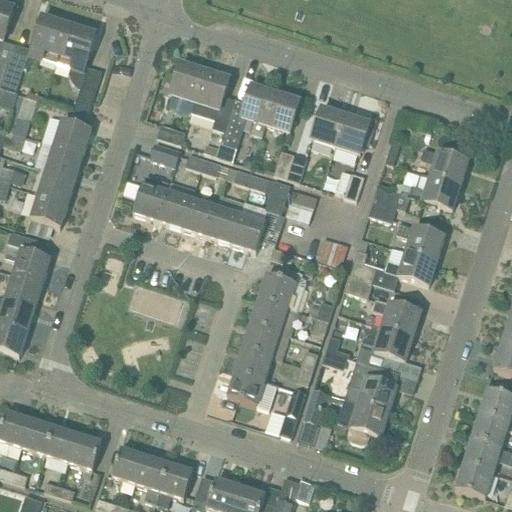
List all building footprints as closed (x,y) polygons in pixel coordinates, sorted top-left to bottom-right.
[(4,45),(8,32),(14,13),(0,8),(0,53),(3,45),(4,45)] [(59,61),(69,30),(42,22),(32,53),(15,49),(9,67),(0,92),(16,97),(24,73),(28,74),(31,60),(43,64),(45,56),(59,61)] [(69,30),(59,61),(74,65),(71,73),(70,77),(70,79),(71,82),(72,85),(75,89),(77,91),(81,92),(73,116),(88,120),(97,93),(86,90),(92,73),(86,71),(96,39),(69,30)] [(0,91),(0,92),(9,67),(0,63),(0,91)] [(195,107),(206,76),(181,68),(171,99),(195,107)] [(235,104),(225,101),(230,83),(206,76),(195,107),(192,117),(215,125),(213,133),(224,137),(235,104)] [(266,129),(276,98),(251,90),(246,107),(235,104),(224,137),(225,137),(217,161),(233,167),(237,154),(247,123),(254,125),(250,138),(262,141),(266,129)] [(290,137),(294,125),(300,106),(276,98),(266,129),(290,137)] [(335,151),(346,120),(322,113),(312,143),(335,151)] [(335,151),(360,159),(364,148),(368,149),(375,126),(357,120),(356,123),(346,120),(335,151)] [(13,138),(26,142),(31,126),(18,121),(13,138)] [(92,134),(73,128),(62,124),(54,150),(84,160),(92,134)] [(157,142),(182,150),(186,137),(162,129),(157,142)] [(22,156),(26,142),(13,138),(9,152),(22,156)] [(392,145),(385,168),(394,171),(401,148),(392,145)] [(176,172),(181,157),(155,148),(150,164),(176,172)] [(76,184),(84,160),(54,150),(46,174),(76,184)] [(430,182),(460,191),(468,167),(424,153),(421,164),(434,168),(430,182)] [(287,184),(294,160),(281,156),(274,180),(287,184)] [(202,177),(206,163),(190,158),(186,171),(202,177)] [(287,184),(299,188),(307,164),(294,160),(287,184)] [(217,181),(221,168),(206,163),(202,177),(217,181)] [(15,174),(2,170),(0,177),(0,186),(11,190),(11,187),(15,174)] [(69,208),(76,184),(46,174),(38,198),(69,208)] [(250,192),(255,179),(239,174),(234,187),(250,192)] [(356,206),(364,181),(352,177),(343,202),(356,206)] [(281,220),(291,191),(255,179),(250,192),(271,199),(266,215),(281,220)] [(159,227),(171,189),(146,181),(143,189),(133,218),(159,227)] [(453,215),(460,191),(430,182),(426,194),(413,190),(411,197),(402,195),(402,197),(379,190),(374,205),(397,212),(406,215),(410,201),(422,205),(422,206),(453,215)] [(11,190),(0,186),(0,203),(6,205),(11,190)] [(171,189),(159,227),(182,234),(192,205),(169,197),(171,189)] [(286,220),(286,221),(309,228),(317,202),(296,195),(292,209),(290,209),(286,220)] [(61,233),(69,208),(38,198),(30,223),(61,233)] [(244,210),(220,203),(216,212),(207,242),(232,250),(244,210)] [(216,212),(192,205),(182,234),(207,242),(216,212)] [(392,227),(397,212),(374,205),(369,221),(392,227)] [(266,228),(241,220),(232,250),(256,257),(266,228)] [(444,242),(425,236),(413,232),(413,233),(400,229),(397,240),(410,244),(406,257),(437,266),(444,242)] [(47,248),(28,242),(13,237),(5,262),(17,266),(13,278),(43,288),(51,263),(43,261),(47,248)] [(324,242),(317,264),(329,268),(336,246),(324,242)] [(336,246),(329,268),(341,272),(348,250),(336,246)] [(286,256),(274,252),(270,263),(282,267),(286,256)] [(373,288),(378,273),(365,268),(368,257),(358,254),(350,281),(373,288)] [(429,291),(437,266),(406,257),(402,269),(389,265),(385,276),(399,280),(398,281),(429,291)] [(298,316),(306,292),(296,289),(300,277),(281,271),(278,282),(266,279),(259,303),(298,316)] [(36,312),(43,288),(13,278),(5,303),(36,312)] [(368,303),(373,288),(350,281),(345,296),(368,303)] [(5,303),(0,301),(0,313),(2,314),(0,318),(0,328),(28,337),(36,312),(5,303)] [(298,317),(298,316),(259,303),(251,328),(280,338),(292,341),(300,317),(298,317)] [(420,318),(401,311),(390,308),(390,309),(377,305),(374,316),(387,320),(382,332),(413,342),(420,318)] [(329,326),(334,310),(322,307),(317,322),(329,326)] [(324,342),(329,326),(317,322),(312,338),(324,342)] [(511,352),(511,324),(509,324),(502,349),(511,352)] [(413,342),(382,332),(362,327),(365,342),(362,352),(357,366),(379,373),(399,379),(403,366),(405,366),(413,342)] [(0,328),(0,355),(20,362),(28,337),(0,328)] [(273,362),(280,338),(251,328),(243,352),(273,362)] [(348,363),(349,360),(336,356),(339,345),(330,343),(326,357),(348,363)] [(511,352),(502,349),(493,375),(511,380),(511,352)] [(265,387),(273,362),(243,352),(235,377),(265,387)] [(313,376),(319,359),(306,355),(301,372),(313,376)] [(399,379),(379,373),(357,366),(356,366),(353,380),(349,391),(345,403),(389,417),(396,393),(395,392),(399,379)] [(309,390),(313,376),(301,372),(297,387),(309,390)] [(277,390),(265,387),(235,377),(227,401),(257,411),(258,410),(270,414),(277,390)] [(314,394),(299,443),(312,447),(327,399),(314,394)] [(511,401),(506,400),(487,394),(479,419),(509,428),(511,418),(511,401)] [(306,399),(294,395),(279,440),(292,442),(306,399)] [(389,417),(345,403),(337,427),(350,431),(348,439),(349,444),(352,447),(361,450),(365,449),(368,446),(371,438),(381,442),(389,417)] [(0,457),(18,463),(30,424),(7,417),(0,436),(0,457)] [(501,453),(509,428),(479,419),(471,444),(501,453)] [(45,461),(54,432),(30,424),(18,463),(19,463),(22,453),(45,461)] [(69,468),(78,440),(54,432),(45,461),(69,468)] [(93,476),(96,466),(102,447),(78,440),(69,468),(93,476)] [(494,477),(501,453),(471,444),(464,468),(494,477)] [(136,489),(145,461),(121,453),(112,482),(136,489)] [(156,509),(169,469),(145,461),(136,489),(148,493),(144,506),(156,509)] [(485,503),(494,477),(464,468),(455,494),(485,503)] [(184,505),(187,495),(193,476),(169,469),(156,509),(163,511),(168,511),(172,501),(184,505)] [(0,482),(11,487),(14,476),(1,471),(0,473),(0,482)] [(24,491),(25,490),(28,480),(14,476),(11,487),(24,491)] [(234,511),(241,492),(240,491),(241,487),(230,484),(228,488),(216,484),(206,511),(234,511)] [(300,489),(296,502),(309,505),(314,488),(302,484),(300,489)] [(59,501),(62,490),(47,485),(43,496),(59,501)] [(62,490),(59,501),(72,505),(75,494),(62,490)] [(262,511),(266,500),(241,492),(234,511),(262,511)] [(16,511),(38,511),(41,506),(22,498),(16,511)] [(128,511),(99,503),(96,511),(128,511)]
